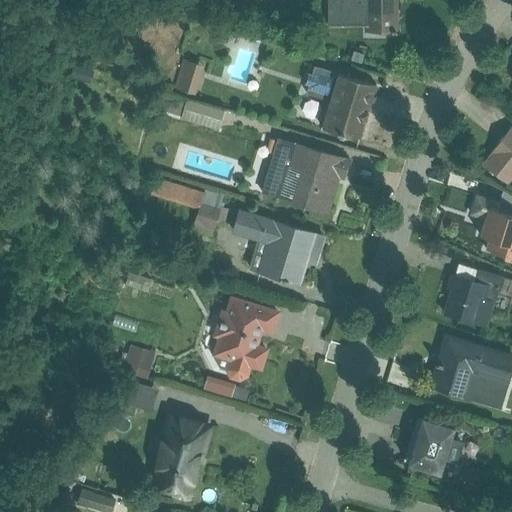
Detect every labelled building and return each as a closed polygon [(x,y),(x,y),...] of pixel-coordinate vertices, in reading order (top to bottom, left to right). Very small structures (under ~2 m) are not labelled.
[(366,33),(396,33),(395,0),(327,0),(328,26),(366,27),(366,33)] [(364,56),(354,53),(351,61),(361,64),(364,56)] [(203,68),(183,60),(175,88),(195,94),(203,68)] [(322,128),(360,140),(376,87),(315,68),(312,76),(309,75),(305,86),(309,87),(306,95),(330,102),(322,128)] [(174,87),(162,83),(160,91),(172,95),(174,87)] [(172,95),(160,91),(155,90),(150,108),(181,117),(180,119),(219,131),(224,111),(172,95)] [(511,129),(511,128),(492,153),(494,154),(484,167),(508,185),(511,180),(511,129)] [(262,194),(327,213),(338,177),(342,178),(347,161),(278,140),(262,194)] [(224,196),(206,191),(205,193),(156,179),(151,195),(199,211),(192,231),(212,238),(218,221),(226,222),(229,210),(221,208),(224,196)] [(486,238),(483,252),(511,259),(511,206),(472,195),(467,212),(482,216),(477,236),(486,238)] [(249,269),(299,284),(309,252),(318,255),(324,238),(238,212),(232,234),(257,242),(249,269)] [(488,327),(498,292),(511,296),(511,281),(479,271),(475,283),(452,275),(448,289),(451,290),(444,314),(488,327)] [(272,331),(277,314),(230,299),(226,311),(221,309),(213,337),(217,338),(212,356),(227,361),(225,370),(229,376),(240,380),(246,377),(250,365),(260,368),(266,351),(255,347),(261,328),(272,331)] [(502,410),(511,375),(511,359),(447,340),(440,364),(437,364),(436,366),(439,367),(433,388),(467,399),(475,376),(485,379),(477,403),(502,410)] [(154,354),(131,347),(128,356),(122,354),(119,363),(125,365),(123,372),(146,379),(154,354)] [(205,374),(201,388),(243,401),(247,388),(205,374)] [(157,390),(127,381),(118,411),(133,416),(136,408),(151,412),(157,390)] [(151,483),(189,491),(208,428),(167,418),(151,483)] [(408,465),(440,476),(444,464),(448,463),(453,461),(456,457),(458,453),(457,449),(456,445),(451,441),(455,429),(422,419),(408,465)] [(89,511),(109,511),(114,498),(80,488),(74,507),(89,511)]
